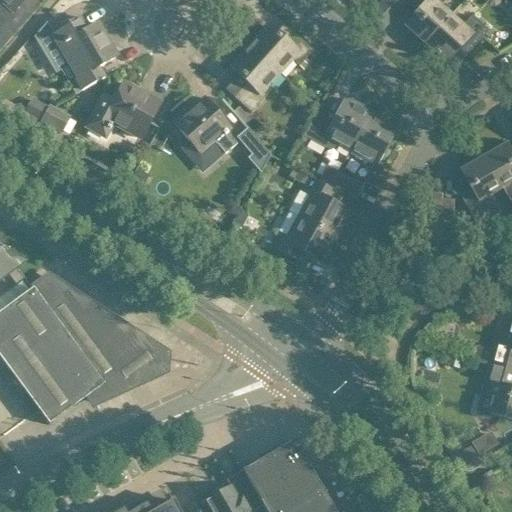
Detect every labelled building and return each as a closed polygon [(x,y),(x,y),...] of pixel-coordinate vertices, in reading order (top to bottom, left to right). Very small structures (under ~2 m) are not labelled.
[(24,0),(0,0),(0,20),(3,24),(24,0)] [(383,0),(367,19),(381,31),(409,0),(383,0)] [(409,0),(394,17),(395,18),(407,5),(408,6),(413,0),(422,9),(406,27),(425,44),(450,17),(439,7),(445,0),(409,0)] [(511,0),(506,0),(503,3),(507,6),(511,11),(511,0)] [(471,16),(461,27),(450,17),(425,44),(436,53),(434,56),(437,59),(439,56),(447,63),(460,48),(467,54),(463,58),(464,59),(489,31),(471,16)] [(47,37),(55,50),(81,93),(105,78),(99,68),(117,57),(116,56),(114,57),(102,37),(104,36),(97,25),(87,31),(79,18),(72,23),(67,21),(60,25),(60,30),(47,37)] [(300,66),(302,63),(315,48),(295,29),(284,41),(269,27),(250,48),(279,73),(292,59),(300,66)] [(0,51),(11,39),(0,29),(0,51)] [(231,69),(247,83),(234,98),(248,111),(251,114),(266,97),(261,93),(279,73),(250,48),(231,69)] [(159,104),(138,92),(124,85),(114,104),(103,98),(87,128),(105,138),(113,124),(140,139),(159,104)] [(24,114),(37,122),(45,107),(32,99),(24,114)] [(230,130),(217,114),(204,99),(174,125),(200,155),(215,142),(226,154),(238,144),(228,132),(230,130)] [(318,111),(303,138),(325,150),(325,149),(328,151),(334,150),(338,147),(350,154),(371,115),(346,101),(338,116),(335,121),(318,111)] [(50,106),(42,120),(40,123),(62,135),(71,118),(50,106)] [(371,115),(350,154),(364,162),(361,166),(367,177),(366,178),(366,180),(364,183),(377,190),(384,176),(381,165),(376,162),(395,128),(371,115)] [(271,156),(248,129),(237,138),(252,156),(248,159),(261,173),(271,156)] [(511,147),(510,145),(487,158),(504,189),(511,202),(511,147)] [(487,158),(463,172),(475,194),(465,200),(463,196),(462,197),(479,227),(502,214),(492,196),(504,189),(487,158)] [(339,173),(330,189),(339,193),(355,202),(363,187),(339,173)] [(302,219),(301,219),(335,237),(349,213),(329,202),(335,192),(338,194),(339,193),(330,189),(317,181),(310,178),(302,193),(313,199),(302,219)] [(270,248),(300,264),(300,263),(297,261),(302,251),(321,262),(335,237),(301,219),(290,239),(278,233),(270,248)] [(457,244),(448,249),(453,258),(462,253),(457,244)] [(0,280),(25,262),(0,245),(0,280)] [(0,313),(0,359),(37,410),(49,426),(89,396),(91,398),(92,397),(96,403),(165,372),(166,355),(48,278),(33,289),(0,313)] [(476,346),(472,358),(476,359),(511,368),(511,334),(501,331),(495,352),(476,346)] [(511,368),(476,359),(474,366),(478,367),(485,372),(489,373),(482,396),(494,399),(490,414),(511,420),(511,368)] [(493,432),(475,442),(474,443),(480,455),(500,444),(493,432)] [(242,472),(262,506),(265,511),(335,511),(294,441),(242,472)] [(230,487),(205,502),(211,511),(251,511),(262,506),(242,472),(227,481),(230,487)] [(177,511),(172,504),(174,503),(174,501),(154,511),(151,511),(147,504),(133,511),(177,511)]
